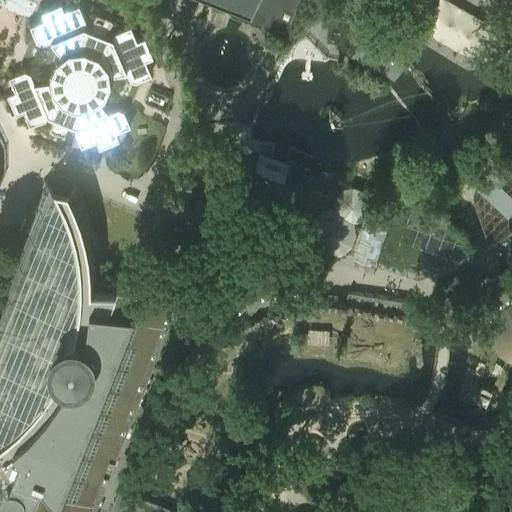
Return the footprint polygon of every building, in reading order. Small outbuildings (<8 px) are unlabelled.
[(45,117),(47,112),(62,118),(76,124),(74,128),(81,144),(95,138),(99,146),(119,138),(116,130),(122,127),(130,123),(123,107),(117,105),(108,109),(98,96),(102,92),(108,78),(108,70),(126,68),(130,75),(135,78),(152,71),(145,56),(153,53),(145,33),(137,36),(131,21),(114,28),(112,34),(99,29),(83,22),(86,17),(79,1),(64,7),(60,0),(58,0),(40,8),(43,16),(29,22),(36,38),(41,40),(49,37),(60,50),(54,55),(48,69),(49,76),(33,78),(30,69),(24,67),(8,74),(14,88),(6,92),(15,112),(23,109),(29,124),(45,117)] [(208,0),(214,2),(232,9),(231,12),(264,26),(275,30),(287,35),(301,0),(208,0)] [(495,22),(455,0),(434,0),(419,28),(474,62),(495,22)] [(379,23),(354,53),(377,66),(393,75),(405,54),(396,43),(379,23)] [(272,158),(260,153),(255,169),(283,180),(289,164),(284,162),(272,158)] [(486,167),(473,179),(481,187),(507,210),(511,204),(511,190),(494,173),(486,167)] [(0,294),(0,459),(2,458),(12,472),(37,482),(29,504),(48,511),(95,511),(169,325),(178,301),(140,286),(117,277),(115,282),(99,282),(99,274),(98,266),(98,258),(97,251),(95,243),(94,235),(92,227),(90,220),(88,212),(85,205),(82,197),(83,197),(80,192),(76,184),(55,180),(44,178),(42,179),(44,182),(37,200),(0,294)] [(355,254),(362,256),(372,260),(373,258),(392,204),(375,198),(355,254)] [(447,314),(447,317),(447,319),(447,321),(448,323),(449,325),(450,327),(452,329),(453,331),(455,332),(457,333),(460,334),(462,335),(464,335),(467,335),(469,335),(471,334),(474,333),(479,341),(493,338),(494,340),(495,343),(496,345),(498,348),(500,350),(502,352),(504,353),(507,355),(509,356),(511,356),(511,275),(503,278),(496,273),(493,274),(488,277),(475,300),(472,299),(470,299),(468,298),(465,298),(463,298),(461,299),(458,300),(456,301),(454,302),(452,304),(451,306),(449,308),(448,310),(448,312),(447,314)] [(180,322),(188,343),(262,314),(319,311),(318,303),(318,285),(268,286),(251,290),(180,322)] [(346,291),(344,306),(405,314),(406,299),(346,291)] [(309,381),(295,387),(288,390),(284,393),(282,395),(280,400),(279,404),(280,409),(283,413),(287,415),(292,417),(298,417),(302,416),(322,407),(326,402),(328,398),(328,397),(328,392),(327,388),(325,385),(321,382),(317,381),(312,380),(309,381)] [(0,500),(0,501),(2,502),(4,503),(6,503),(8,503),(10,503),(12,503),(13,502),(15,501),(17,500),(18,498),(19,497),(19,495),(20,494),(20,492),(20,490),(20,488),(20,486),(19,485),(18,483),(17,481),(15,480),(14,479),(12,478),(10,478),(8,477),(6,477),(4,478),(2,478),(1,479),(0,479),(0,500)] [(179,511),(130,491),(127,489),(119,486),(110,511),(113,511),(179,511)]
